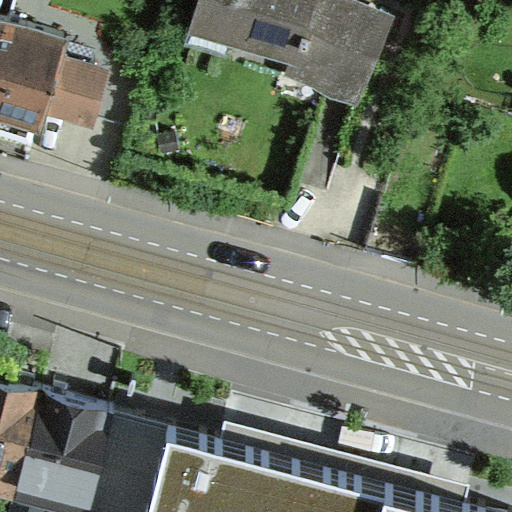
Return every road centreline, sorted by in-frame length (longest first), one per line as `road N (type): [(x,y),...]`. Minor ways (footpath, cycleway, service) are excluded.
road 1 (primary): [(511,332),(0,185)]
road 2 (primary): [(0,272),(511,417)]
